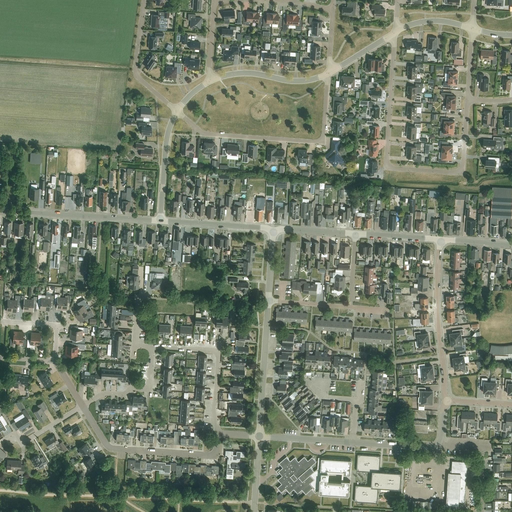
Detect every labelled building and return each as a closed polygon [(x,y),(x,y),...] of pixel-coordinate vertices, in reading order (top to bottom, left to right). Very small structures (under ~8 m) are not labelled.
[(193,0),(193,9),(201,10),(201,0),(193,0)] [(347,7),(343,7),(342,15),(349,15),(349,16),(353,16),(353,8),(356,8),(356,2),(348,2),(347,7)] [(379,16),(385,16),(385,9),(381,9),(381,6),(372,5),(372,11),(375,12),(375,17),(379,17),(379,16)] [(224,19),(235,18),(234,11),(223,11),(224,19)] [(252,22),(253,12),(249,12),(247,12),(247,18),(243,18),(243,25),(249,25),(249,22),(252,22)] [(272,23),(273,13),(269,13),(269,14),(267,13),(266,19),(263,19),(263,26),(266,26),(266,25),(269,25),(269,23),(272,23)] [(188,14),(188,20),(191,20),(190,27),(200,28),(201,18),(195,18),(196,14),(188,14)] [(292,25),(293,15),(289,14),(289,15),(287,15),(286,21),(283,21),(283,27),(288,28),(289,24),(292,25)] [(164,15),(152,15),(151,26),(157,27),(157,30),(163,30),(164,25),(164,17),(164,15)] [(293,15),(292,25),(295,25),(295,28),(295,31),(301,31),(301,22),(298,21),(299,16),(297,15),(293,15)] [(315,21),(315,18),(309,17),(309,24),(312,24),(312,27),(322,28),(322,22),(315,21)] [(222,29),(222,36),(232,37),(233,30),(236,30),(236,27),(230,26),(230,29),(222,29)] [(321,34),(322,28),(312,27),(312,30),(309,30),(308,30),(308,36),(314,36),(314,33),(321,34)] [(149,36),(148,48),(157,49),(157,37),(163,38),(164,33),(155,33),(155,37),(149,36)] [(428,48),(428,51),(433,52),(433,53),(436,53),(435,58),(441,59),(442,51),(436,51),(436,49),(437,49),(437,43),(436,43),(437,38),(429,38),(429,42),(428,48)] [(190,41),(190,48),(200,49),(200,42),(194,42),(194,41),(190,41)] [(406,49),(415,49),(415,51),(421,51),(422,45),(418,44),(418,41),(414,41),(407,41),(407,43),(406,43),(406,44),(405,46),(406,47),(407,47),(406,49)] [(451,46),(450,48),(451,49),(452,49),(451,52),(451,56),(455,56),(461,57),(462,50),(458,50),(459,43),(452,42),(452,45),(451,45),(451,46)] [(310,52),(320,53),(320,47),(313,46),(314,43),(307,43),(307,52),(310,52)] [(250,60),(250,50),(251,46),(245,45),(245,48),(242,47),(241,53),(244,54),(244,59),(250,60)] [(250,50),(250,60),(255,60),(256,54),(259,55),(259,49),(256,48),(256,47),(253,46),(253,50),(250,50)] [(223,56),(223,61),(227,61),(234,61),(234,54),(238,54),(238,47),(231,47),(231,50),(224,50),(224,56),(223,56)] [(270,53),(269,63),(275,63),(275,61),(275,57),(278,58),(279,52),(277,51),(277,50),(276,49),(270,49),(270,53)] [(269,63),(270,53),(267,53),(267,51),(262,50),(261,56),(264,57),(264,62),(269,63)] [(493,56),(493,51),(482,50),(481,58),(493,59),(492,64),(496,64),(497,56),(493,56)] [(510,51),(503,51),(502,61),(509,61),(509,62),(511,62),(511,54),(510,55),(510,51)] [(281,54),(281,59),(284,59),(284,64),(284,65),(289,66),(290,61),(290,56),(290,52),(287,52),(284,52),(284,54),(281,54)] [(155,56),(150,53),(145,59),(148,61),(145,66),(150,70),(153,66),(154,66),(157,63),(153,60),(155,56)] [(290,61),(289,66),(295,66),(295,62),(298,62),(299,53),(296,53),(295,56),(290,56),(290,61)] [(185,58),(184,65),(188,66),(188,69),(193,69),(192,70),(199,70),(199,59),(191,59),(191,58),(185,58)] [(375,70),(376,59),(369,59),(368,65),(365,64),(365,72),(370,72),(371,69),(375,70)] [(376,59),(375,70),(379,70),(379,73),(384,73),(385,66),(382,66),(382,60),(376,59)] [(166,72),(165,77),(170,78),(170,77),(176,77),(176,73),(177,71),(181,71),(181,63),(175,62),(174,67),(167,67),(166,72)] [(408,72),(417,73),(417,67),(423,68),(423,64),(416,64),(416,67),(408,66),(408,72)] [(449,77),(458,78),(458,72),(452,71),(452,68),(446,67),(445,73),(449,74),(449,77)] [(417,74),(417,73),(408,72),(408,78),(415,78),(415,81),(421,82),(421,78),(420,78),(421,74),(417,74)] [(348,87),(349,76),(347,76),(347,75),(346,74),(345,74),(343,75),(343,76),(342,81),(339,81),(339,89),(344,89),(345,86),(348,87)] [(349,76),(348,87),(352,87),(352,90),(358,90),(358,82),(354,82),(355,77),(354,75),(353,74),(352,74),(351,75),(350,75),(350,76),(349,76)] [(477,81),(481,81),(480,90),(488,90),(489,79),(483,78),(484,75),(478,74),(477,81)] [(508,79),(504,79),(503,89),(510,89),(510,82),(511,82),(511,76),(508,76),(508,79)] [(457,84),(458,78),(449,77),(448,81),(445,81),(445,83),(443,83),(443,87),(451,87),(451,84),(457,84)] [(408,92),(417,93),(417,87),(423,88),(423,84),(416,84),(415,87),(408,86),(408,92)] [(372,90),(372,97),(381,98),(382,91),(372,90)] [(417,95),(417,93),(408,92),(407,98),(415,98),(414,101),(420,102),(421,96),(417,95)] [(447,102),(456,103),(456,97),(450,96),(450,93),(441,93),(441,96),(444,96),(444,98),(447,98),(447,102)] [(334,102),(334,113),(342,114),(342,105),(345,105),(347,103),(348,98),(339,97),(338,102),(334,102)] [(375,102),(368,101),(368,109),(370,110),(370,116),(372,116),(379,117),(379,108),(375,107),(375,102)] [(455,109),(456,103),(447,102),(447,106),(443,106),(443,111),(449,112),(449,109),(455,109)] [(408,106),(407,112),(417,113),(420,113),(421,107),(421,104),(415,104),(415,107),(408,106)] [(143,117),(150,118),(151,108),(146,108),(146,107),(141,107),(141,115),(137,115),(136,120),(143,120),(143,117)] [(492,112),(484,111),(483,122),(490,123),(490,125),(495,126),(495,118),(492,118),(492,112)] [(407,112),(407,118),(414,118),(414,121),(420,122),(420,118),(417,118),(417,113),(407,112)] [(444,127),(454,128),(454,122),(448,121),(448,118),(441,118),(441,123),(444,123),(444,127)] [(334,122),(334,133),(341,134),(342,122),(334,122)] [(147,136),(151,136),(152,129),(151,129),(151,127),(146,126),(146,123),(139,123),(138,126),(142,126),(141,134),(147,135),(147,136)] [(407,132),(416,133),(417,127),(421,128),(421,124),(415,124),(415,127),(408,126),(407,132)] [(454,134),(454,128),(444,127),(444,131),(440,131),(440,136),(446,137),(447,134),(454,134)] [(488,148),(491,149),(492,150),(494,150),(495,149),(496,143),(501,144),(501,138),(494,137),(493,140),(488,140),(488,141),(484,140),(483,148),(488,148)] [(327,155),(326,158),(330,162),(331,163),(332,162),(335,166),(339,162),(341,164),(342,164),(344,162),(344,161),(339,154),(339,141),(332,140),(332,146),(333,146),(333,153),(328,153),(327,155)] [(374,155),(377,155),(378,149),(379,149),(379,144),(376,144),(377,140),(369,140),(369,146),(370,146),(369,155),(370,155),(370,157),(374,157),(374,155)] [(201,145),(201,149),(204,149),(203,154),(212,155),(217,155),(217,147),(214,147),(215,143),(212,143),(212,141),(209,141),(209,142),(204,142),(204,146),(201,145)] [(442,152),(452,153),(453,146),(447,146),(447,142),(440,141),(439,148),(442,148),(442,152)] [(189,142),(182,142),(181,153),(189,154),(189,152),(194,153),(194,146),(189,146),(189,142)] [(151,157),(152,157),(153,148),(144,148),(144,144),(136,143),(136,149),(141,150),(140,156),(147,156),(148,157),(150,157),(151,157)] [(223,148),(222,155),(230,155),(230,153),(238,154),(239,146),(232,145),(233,145),(228,144),(227,148),(223,148)] [(407,152),(416,153),(416,150),(421,150),(421,144),(415,144),(415,147),(407,146),(407,152)] [(243,154),(242,162),(248,162),(248,156),(256,157),(257,151),(256,150),(257,146),(249,145),(249,150),(248,150),(248,154),(243,154)] [(268,147),(267,160),(276,161),(276,158),(284,159),(285,151),(280,151),(276,151),(277,148),(268,147)] [(57,156),(57,148),(53,148),(53,151),(48,151),(48,156),(57,156)] [(296,155),(296,158),(296,159),(300,159),(299,162),(300,162),(300,165),(308,166),(308,164),(312,165),(313,155),(307,154),(307,150),(298,150),(298,155),(296,155)] [(41,163),(41,153),(30,152),(30,163),(41,163)] [(416,156),(416,153),(407,152),(407,158),(414,158),(414,162),(421,162),(422,156),(416,156)] [(452,159),(452,153),(442,152),(442,159),(439,158),(438,162),(446,163),(446,159),(452,159)] [(486,160),(486,167),(496,168),(496,163),(499,163),(499,158),(492,157),(492,161),(486,160)] [(378,168),(377,168),(377,162),(372,161),(372,159),(367,159),(366,159),(366,165),(369,165),(369,169),(367,169),(367,175),(374,175),(374,171),(377,172),(378,168)] [(277,180),(277,185),(287,186),(286,188),(290,188),(290,181),(287,181),(277,180)] [(30,188),(30,199),(39,199),(39,188),(37,188),(37,185),(31,184),(31,188),(30,188)] [(508,218),(508,226),(511,226),(511,219),(511,218),(511,213),(511,188),(493,187),(491,217),(497,218),(500,218),(508,218)] [(73,197),(73,201),(76,201),(76,204),(82,205),(82,202),(83,202),(83,197),(81,197),(81,194),(76,194),(73,194),(73,197)] [(186,203),(186,211),(192,212),(193,200),(187,199),(187,196),(183,196),(182,203),(186,203)] [(257,197),(256,209),(257,209),(263,210),(264,210),(265,198),(257,197)] [(234,206),(233,216),(240,217),(241,210),(242,210),(242,205),(245,205),(246,199),(242,199),(242,202),(239,202),(235,202),(234,206)] [(290,209),(290,214),(292,214),(292,218),(299,219),(299,205),(297,205),(297,202),(290,201),(290,209)] [(365,213),(365,217),(365,218),(365,227),(371,227),(372,218),(370,218),(370,213),(374,213),(375,201),(368,201),(367,213),(365,213)] [(208,206),(207,217),(213,217),(214,215),(216,215),(216,209),(214,209),(214,206),(214,203),(211,203),(210,206),(208,206)] [(302,203),(301,217),(305,217),(305,224),(311,224),(312,215),(313,215),(313,208),(310,208),(311,203),(302,203)] [(275,221),(280,221),(280,216),(281,216),(282,213),(286,214),(287,204),(283,204),(283,207),(276,206),(275,221)] [(347,221),(347,219),(347,213),(350,214),(350,207),(341,206),(340,221),(347,221)] [(326,220),(334,221),(335,215),(331,214),(332,207),(326,207),(325,215),(327,215),(326,220)] [(381,228),(387,229),(388,218),(389,218),(389,211),(384,210),(384,217),(381,217),(381,228)] [(354,220),(353,227),(361,227),(361,216),(365,217),(365,213),(358,212),(357,216),(355,216),(355,220),(354,220)] [(431,223),(431,230),(437,230),(437,219),(434,219),(434,213),(427,213),(427,222),(431,223)] [(447,222),(447,232),(452,233),(453,219),(454,216),(446,215),(446,220),(446,221),(447,222)] [(475,234),(475,221),(467,221),(466,234),(475,234)] [(22,235),(23,223),(15,223),(15,234),(22,235)] [(50,240),(50,231),(47,231),(48,225),(40,224),(39,234),(45,235),(44,239),(50,240)] [(72,236),(72,242),(79,243),(79,241),(84,241),(84,234),(80,233),(80,226),(75,226),(74,227),(73,227),(73,228),(74,229),(74,236),(72,236)] [(90,226),(89,240),(92,240),(92,247),(97,247),(98,236),(95,236),(96,227),(90,226)] [(173,244),(172,249),(178,250),(179,240),(180,240),(180,230),(175,229),(174,239),(173,239),(173,244)] [(122,245),(127,246),(128,246),(128,250),(133,251),(134,242),(130,242),(130,230),(124,230),(124,240),(122,240),(122,245)] [(145,246),(146,239),(142,238),(142,231),(136,231),(136,242),(139,242),(139,246),(145,246)] [(157,248),(158,241),(155,241),(155,232),(148,231),(148,242),(154,243),(154,248),(157,248)] [(170,248),(171,241),(167,241),(168,233),(161,232),(160,242),(165,242),(165,248),(170,248)] [(349,257),(350,246),(341,245),(341,256),(349,257)] [(469,259),(469,264),(475,264),(475,261),(476,261),(476,259),(479,260),(479,251),(478,251),(478,249),(473,249),(473,251),(472,251),(471,259),(469,259)] [(335,282),(345,283),(345,277),(342,277),(343,272),(336,271),(335,272),(333,272),(333,278),(331,278),(330,282),(335,282)] [(156,278),(156,273),(149,273),(148,281),(152,281),(152,288),(159,289),(159,288),(163,289),(164,278),(156,278)] [(418,283),(428,284),(429,278),(419,277),(419,273),(417,273),(416,279),(419,279),(418,283)] [(138,276),(133,275),(130,275),(129,288),(138,288),(139,276),(138,276)] [(229,278),(229,282),(233,282),(232,285),(237,285),(236,288),(242,289),(242,291),(243,293),(245,293),(247,291),(247,289),(248,289),(248,283),(237,282),(237,279),(229,278)] [(310,294),(311,284),(307,283),(307,281),(301,281),(301,282),(297,282),(296,290),(300,290),(300,291),(304,291),(304,293),(310,294)] [(311,284),(310,294),(317,294),(317,291),(321,291),(322,284),(321,284),(321,282),(315,282),(315,284),(311,284)] [(344,290),(345,283),(335,282),(334,287),(332,287),(332,292),(337,293),(338,295),(343,292),(343,290),(344,290)] [(428,291),(428,284),(418,283),(418,288),(411,288),(411,293),(418,294),(418,291),(428,291)] [(385,296),(384,301),(391,301),(392,292),(389,292),(389,290),(387,290),(387,284),(383,284),(382,296),(385,296)] [(13,300),(12,312),(16,312),(17,305),(20,305),(20,298),(20,295),(15,295),(15,297),(15,300),(13,300)] [(46,295),(45,310),(50,310),(50,303),(53,303),(54,295),(46,295)] [(62,298),(62,309),(66,309),(67,302),(70,302),(70,295),(67,295),(65,295),(65,298),(62,298)] [(29,299),(28,311),(33,311),(33,304),(36,304),(37,297),(34,297),(34,300),(29,299)] [(107,308),(116,309),(116,305),(119,305),(120,301),(113,300),(113,303),(106,303),(106,308),(107,308)] [(88,302),(86,303),(85,301),(78,305),(80,308),(73,311),(76,315),(86,310),(91,307),(89,303),(88,303),(88,302)] [(86,310),(76,315),(78,319),(84,316),(86,319),(93,315),(90,310),(87,312),(86,310)] [(118,328),(118,324),(115,324),(115,321),(115,320),(107,319),(106,324),(111,325),(111,328),(118,328)] [(457,333),(450,334),(451,340),(462,338),(461,335),(464,335),(463,329),(457,330),(457,333)] [(122,339),(122,338),(122,334),(117,334),(117,331),(111,330),(111,334),(112,334),(112,339),(122,339)] [(18,343),(19,332),(14,331),(14,338),(11,338),(10,346),(13,346),(13,345),(15,345),(15,344),(15,343),(18,343)] [(236,343),(244,344),(244,341),(249,341),(249,335),(246,334),(247,332),(241,331),(240,334),(239,334),(238,340),(236,340),(236,343)] [(419,341),(429,339),(428,333),(421,334),(420,331),(414,332),(415,338),(418,338),(419,341)] [(35,344),(36,333),(31,333),(31,340),(28,339),(27,347),(31,347),(31,344),(35,344)] [(36,333),(35,344),(39,345),(39,348),(44,348),(44,341),(40,340),(40,333),(36,333)] [(81,337),(82,335),(70,334),(70,339),(77,339),(77,342),(84,343),(85,338),(81,337)] [(283,341),(294,342),(294,334),(288,334),(287,337),(283,336),(283,341)] [(465,344),(464,338),(462,338),(451,340),(452,346),(459,345),(459,348),(465,347),(465,343),(465,344)] [(429,339),(419,341),(419,347),(416,347),(417,351),(423,350),(422,347),(430,346),(429,339)] [(283,342),(282,347),(286,347),(286,350),(293,351),(293,347),(294,345),(298,345),(298,343),(296,343),(296,342),(294,342),(283,341),(283,342)] [(244,347),(244,344),(236,343),(235,346),(238,346),(237,352),(248,353),(248,347),(244,347)] [(494,354),(494,355),(495,355),(495,359),(509,359),(509,360),(511,359),(511,345),(507,346),(504,346),(499,346),(496,346),(494,346),(491,345),(490,351),(495,352),(495,354),(494,354)] [(77,356),(77,351),(66,350),(65,355),(72,355),(72,358),(80,359),(80,356),(77,356)] [(121,354),(121,350),(111,350),(111,355),(118,355),(117,358),(124,359),(124,355),(121,354)] [(285,360),(288,360),(288,357),(292,357),(292,352),(282,352),(282,355),(280,354),(280,359),(283,360),(285,360)] [(460,357),(453,358),(454,364),(465,362),(464,357),(467,357),(466,353),(460,354),(460,357)] [(231,366),(244,367),(245,365),(245,358),(235,358),(234,363),(232,363),(231,366)] [(465,362),(454,364),(455,370),(462,369),(462,372),(469,371),(468,365),(465,366),(465,362)] [(422,374),(433,372),(433,366),(425,367),(425,364),(419,365),(419,368),(421,368),(422,374)] [(244,377),(244,367),(231,366),(231,369),(234,370),(233,376),(244,377)] [(107,378),(107,370),(101,369),(101,374),(98,374),(98,380),(102,381),(102,377),(107,378)] [(118,370),(117,378),(118,378),(122,379),(121,382),(125,382),(126,376),(123,375),(123,371),(118,370)] [(279,370),(279,375),(280,375),(280,378),(287,378),(289,379),(289,378),(288,376),(287,375),(287,370),(284,370),(283,370),(279,370)] [(45,388),(53,383),(49,377),(49,378),(45,372),(38,376),(45,388)] [(433,372),(422,374),(423,374),(423,377),(420,377),(421,383),(427,382),(427,379),(434,378),(433,372)] [(89,385),(90,375),(85,375),(85,373),(82,373),(81,379),(84,379),(84,385),(89,385)] [(14,377),(14,379),(15,380),(14,387),(19,388),(19,383),(28,384),(28,376),(21,375),(15,374),(15,377),(14,377)] [(98,380),(98,374),(95,374),(95,375),(90,375),(89,385),(95,385),(95,380),(98,380)] [(482,378),(481,385),(484,385),(484,392),(490,393),(490,382),(487,382),(488,378),(482,378)] [(490,382),(490,393),(496,393),(496,386),(499,386),(500,380),(496,380),(496,381),(490,381),(490,382)] [(230,390),(243,391),(243,382),(233,381),(233,387),(230,387),(230,390)] [(287,383),(285,383),(280,383),(280,386),(278,386),(277,391),(279,391),(279,394),(286,392),(287,383)] [(426,388),(418,387),(418,391),(420,391),(420,397),(422,397),(433,397),(433,391),(425,391),(426,388)] [(242,400),(243,391),(230,390),(230,393),(232,393),(232,399),(242,400)] [(283,401),(289,395),(286,392),(279,394),(281,396),(279,397),(283,401)] [(55,393),(49,397),(53,403),(56,401),(58,405),(67,400),(63,393),(57,396),(55,393)] [(289,395),(283,401),(285,404),(283,405),(285,407),(286,405),(291,401),(293,399),(293,400),(296,397),(292,393),(290,396),(289,395)] [(138,407),(138,397),(133,397),(132,401),(129,401),(129,412),(132,412),(132,406),(138,407)] [(138,397),(138,407),(143,407),(143,409),(146,409),(146,402),(143,402),(144,397),(138,397)] [(433,397),(422,397),(422,403),(419,402),(419,406),(425,406),(425,403),(432,403),(433,397)] [(291,401),(286,405),(285,407),(288,411),(295,405),(293,402),(294,401),(293,400),(293,399),(291,401)] [(21,411),(25,408),(21,401),(16,402),(20,408),(21,411)] [(121,408),(120,412),(126,413),(126,411),(129,412),(129,408),(129,401),(125,401),(125,404),(121,404),(121,408)] [(297,414),(303,408),(302,407),(303,406),(303,404),(301,401),(298,403),(299,405),(293,410),(297,414)] [(40,408),(34,412),(39,421),(47,416),(43,410),(47,408),(43,402),(38,405),(40,408)] [(101,408),(101,413),(104,413),(104,411),(110,412),(110,408),(110,403),(109,403),(105,403),(104,406),(101,406),(101,408)] [(228,413),(237,414),(237,411),(241,411),(242,405),(232,404),(231,410),(229,410),(228,413)] [(298,419),(305,413),(309,410),(306,406),(303,408),(297,414),(298,416),(297,417),(298,419)] [(21,411),(25,417),(16,423),(15,421),(12,423),(16,430),(19,428),(20,430),(31,423),(27,416),(29,415),(25,408),(21,411)] [(458,415),(457,428),(460,428),(460,431),(464,431),(464,422),(468,422),(469,412),(462,412),(462,415),(458,415)] [(469,412),(468,422),(472,422),(471,425),(474,425),(474,429),(477,429),(478,421),(475,421),(475,412),(469,412)] [(237,417),(237,414),(228,413),(228,417),(231,417),(230,423),(241,424),(241,417),(237,417)] [(305,424),(309,417),(305,413),(298,419),(302,423),(303,422),(305,424)] [(481,422),(480,429),(484,429),(484,426),(487,426),(487,423),(490,424),(491,413),(484,413),(484,422),(481,422)] [(491,413),(490,424),(494,424),(494,427),(497,427),(496,430),(500,430),(500,423),(497,423),(498,414),(491,413)] [(503,423),(503,431),(506,431),(506,427),(509,428),(509,425),(511,424),(511,414),(507,414),(506,423),(503,423)] [(330,419),(330,416),(322,415),(321,425),(324,425),(324,429),(329,430),(329,426),(330,419)] [(309,417),(305,424),(308,424),(308,426),(313,427),(313,424),(316,425),(317,418),(309,417)] [(345,427),(348,427),(348,418),(340,417),(340,419),(340,427),(339,430),(345,431),(345,427)] [(427,425),(427,421),(414,420),(414,424),(412,424),(412,431),(427,432),(428,425),(427,425)] [(70,425),(63,429),(65,433),(70,430),(74,436),(77,434),(79,435),(81,433),(81,432),(82,431),(78,425),(72,428),(70,425)] [(124,429),(123,441),(129,442),(129,436),(134,436),(134,431),(135,431),(135,428),(133,428),(133,430),(130,430),(130,432),(126,432),(126,429),(124,429)] [(147,442),(148,430),(145,430),(145,433),(140,432),(141,429),(137,428),(136,438),(140,438),(140,442),(147,442)] [(187,445),(188,429),(185,429),(185,436),(181,435),(182,431),(178,431),(177,439),(181,439),(180,445),(187,445)] [(190,436),(191,430),(188,429),(187,445),(193,446),(194,441),(198,441),(199,433),(198,433),(198,430),(195,430),(194,436),(190,436)] [(177,439),(178,431),(174,431),(174,435),(170,435),(170,431),(168,431),(167,444),(173,444),(174,439),(177,439)] [(63,451),(66,449),(62,442),(59,443),(54,435),(45,441),(49,447),(55,444),(57,447),(60,446),(63,451)] [(86,443),(78,448),(80,451),(79,452),(81,456),(84,454),(85,456),(85,457),(89,454),(89,455),(91,454),(89,451),(90,450),(86,443)] [(245,469),(245,463),(240,463),(240,457),(244,457),(245,452),(236,451),(236,454),(233,454),(233,451),(226,450),(225,457),(228,457),(226,478),(233,478),(234,468),(245,469)] [(86,460),(83,461),(87,467),(94,463),(93,460),(95,459),(92,453),(91,454),(89,455),(89,454),(85,457),(85,456),(84,457),(86,460)] [(381,456),(358,454),(357,471),(377,472),(377,466),(380,466),(381,456)] [(39,467),(47,462),(46,460),(44,462),(42,459),(41,460),(37,455),(30,459),(35,466),(37,465),(39,467)] [(282,484),(277,487),(282,492),(286,488),(290,493),(294,489),(298,493),(302,489),(306,494),(313,487),(310,483),(314,479),(310,475),(315,471),(311,466),(316,461),(312,457),(308,461),(304,456),(299,461),(295,457),(290,461),(287,456),(279,463),(283,467),(280,470),(279,469),(276,471),(279,474),(280,473),(282,475),(278,479),(282,484)] [(319,493),(349,495),(350,481),(343,480),(343,483),(327,482),(327,479),(329,479),(329,473),(328,473),(328,471),(344,472),(344,475),(351,475),(352,460),(322,458),(319,493)] [(23,473),(24,465),(21,465),(21,461),(8,460),(7,469),(19,470),(18,473),(23,473)] [(143,465),(144,461),(140,461),(140,462),(135,462),(136,460),(128,460),(128,468),(134,468),(134,470),(140,470),(140,472),(143,473),(143,472),(143,469),(143,468),(143,465)] [(151,463),(146,463),(147,461),(144,461),(143,465),(143,468),(143,469),(143,472),(143,473),(146,473),(146,471),(152,471),(152,469),(158,470),(159,462),(151,461),(151,463)] [(448,473),(446,505),(459,506),(459,502),(465,502),(468,462),(452,461),(452,470),(451,470),(451,473),(448,473)] [(159,462),(158,470),(164,470),(164,472),(170,472),(170,470),(171,464),(170,464),(165,464),(166,462),(159,462)] [(176,465),(176,471),(176,473),(177,473),(176,476),(182,476),(182,473),(182,471),(188,472),(189,464),(182,463),(181,465),(177,465),(176,465)] [(203,472),(204,465),(201,465),(200,466),(196,466),(196,464),(189,464),(188,472),(194,472),(194,474),(200,474),(203,475),(203,472)] [(203,472),(203,475),(212,475),(212,473),(219,474),(219,466),(212,465),(211,467),(207,467),(207,465),(204,465),(203,472)] [(382,471),(382,474),(372,474),(371,484),(381,485),(381,490),(390,491),(390,488),(401,489),(402,473),(382,471)] [(376,486),(356,485),(355,501),(378,503),(378,493),(375,493),(376,486)]
